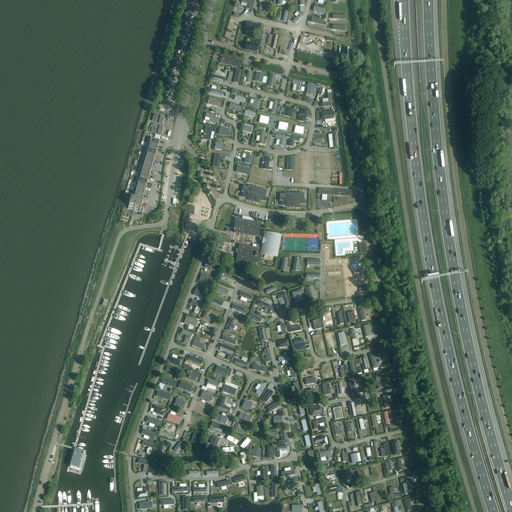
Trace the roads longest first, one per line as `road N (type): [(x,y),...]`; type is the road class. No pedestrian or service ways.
road 1 (motorway): [(402,0),(429,255),(492,511)]
road 2 (motorway): [(511,508),(450,255),(428,0)]
road 3 (unclassified): [(93,311),(123,230),(163,224),(177,137)]
road 4 (unclassified): [(177,137),(212,0)]
